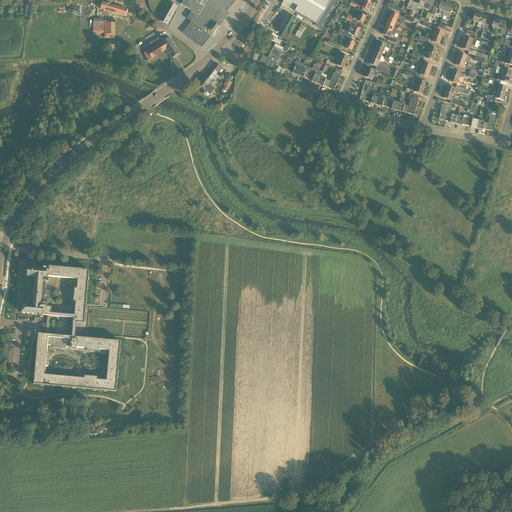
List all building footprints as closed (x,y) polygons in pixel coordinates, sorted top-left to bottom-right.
[(183,0),(182,3),(181,5),(195,13),(189,21),(191,22),(183,33),(202,47),(213,33),(214,33),(219,26),(229,14),(226,12),(235,0),(183,0)] [(284,0),(282,4),(321,27),(336,0),(337,0),(342,3),(343,0),(284,0)] [(365,2),(360,0),(360,2),(364,4),(362,8),(369,11),(371,4),(365,2)] [(423,8),(426,0),(418,0),(417,4),(414,3),(411,10),(412,10),(409,16),(413,17),(417,7),(423,9),(423,8)] [(432,5),(434,0),(426,0),(423,8),(427,9),(427,8),(430,9),(432,5)] [(168,25),(178,7),(170,2),(160,21),(168,25)] [(441,2),(439,9),(437,13),(443,15),(447,4),(441,2)] [(126,16),(128,10),(103,3),(101,12),(123,19),(124,16),(126,16)] [(450,14),(453,6),(447,4),(443,15),(446,16),(449,17),(450,14)] [(358,20),(357,21),(363,24),(366,17),(360,14),(361,11),(358,10),(354,19),(358,20)] [(404,17),(403,17),(392,12),(389,18),(401,23),(403,19),(413,23),(413,22),(415,23),(416,22),(417,23),(419,20),(413,18),(413,17),(409,16),(405,14),(404,17)] [(478,23),(481,15),(475,14),(473,21),(472,25),(474,26),(475,22),(478,23)] [(485,25),(487,17),(481,15),(478,23),(479,23),(478,27),(483,29),(485,25)] [(104,27),(104,19),(94,18),(94,27),(104,27)] [(389,18),(387,23),(402,30),(403,27),(400,26),(401,23),(389,18)] [(498,28),(500,21),(494,19),(492,27),(491,31),(493,31),(494,27),(498,28)] [(114,38),(114,20),(105,20),(105,38),(114,38)] [(504,30),(506,22),(500,21),(498,28),(497,32),(500,33),(503,34),(504,30)] [(402,30),(387,23),(385,29),(396,34),(398,31),(400,32),(403,34),(406,33),(406,31),(402,30)] [(341,35),(342,34),(347,36),(346,37),(350,38),(351,39),(352,35),(357,37),(360,30),(355,27),(354,28),(351,26),(348,33),(340,29),(339,34),(341,35)] [(395,44),(398,39),(394,37),(396,34),(385,29),(382,35),(389,38),(388,41),(395,44)] [(436,30),(432,29),(431,31),(435,32),(434,36),(442,38),(444,33),(436,30)] [(351,51),(355,43),(349,41),(350,38),(346,37),(346,36),(343,44),(347,46),(346,48),(351,51)] [(425,38),(419,36),(418,39),(424,41),(428,43),(429,40),(432,41),(432,42),(439,44),(442,38),(434,36),(433,39),(429,38),(425,36),(425,38)] [(474,47),(476,43),(476,41),(472,40),(473,39),(465,37),(463,43),(471,45),(474,47)] [(180,53),(170,38),(162,43),(159,38),(145,47),(148,52),(152,58),(166,49),(172,58),(180,53)] [(341,46),(329,41),(328,42),(327,45),(332,47),(333,47),(340,50),(341,46)] [(387,42),(386,45),(379,42),(377,48),(384,51),(386,47),(389,49),(391,44),(387,42)] [(461,49),(469,51),(472,53),(473,50),(469,49),(471,45),(463,43),(461,49)] [(430,47),(426,45),(426,48),(429,49),(428,52),(436,55),(438,49),(430,47)] [(511,59),(511,52),(511,53),(511,50),(511,47),(507,46),(504,45),(503,48),(506,49),(504,57),(511,59)] [(277,62),(282,51),(274,47),(268,58),(271,60),(272,61),(272,60),(277,62)] [(382,56),(384,51),(377,48),(374,53),(382,56)] [(434,61),(436,55),(428,52),(427,56),(423,54),(422,57),(426,58),(434,61)] [(475,56),(487,61),(489,57),(485,55),(477,52),(475,56)] [(292,53),(291,55),(288,54),(284,64),(283,65),(284,65),(282,68),(288,71),(291,64),(291,65),(294,58),(295,58),(297,55),(292,53)] [(346,63),(349,57),(338,53),(337,55),(341,57),(339,60),(346,63)] [(372,59),(379,62),(382,56),(374,53),(372,59)] [(468,63),(470,60),(470,58),(467,56),(459,53),(457,59),(468,63)] [(487,61),(475,56),(474,60),(483,64),(486,65),(487,61)] [(511,65),(511,59),(504,57),(503,60),(507,61),(506,64),(511,65)] [(383,64),(379,62),(372,59),(370,64),(376,67),(375,70),(387,75),(389,71),(382,68),(383,64)] [(466,69),(467,66),(468,63),(457,59),(455,65),(463,68),(463,67),(466,69)] [(344,69),(346,63),(339,60),(338,63),(334,62),(333,64),(344,69)] [(301,68),(303,64),(296,61),(294,66),(291,65),(291,64),(288,71),(293,73),(292,74),(293,74),(298,76),(301,68)] [(424,63),(421,62),(419,68),(430,72),(432,66),(424,63)] [(215,76),(222,68),(216,63),(205,77),(199,85),(205,90),(205,89),(211,94),(215,89),(210,85),(211,84),(211,82),(215,76)] [(510,78),(511,71),(503,69),(504,66),(495,64),(494,66),(501,68),(499,74),(502,75),(510,78)] [(308,79),(312,69),(308,67),(307,70),(301,68),(298,76),(303,78),(304,77),(308,79)] [(405,70),(404,72),(412,75),(419,77),(420,75),(428,78),(430,72),(419,68),(417,67),(416,68),(415,70),(417,71),(417,73),(413,72),(413,71),(407,69),(407,70),(405,70)] [(322,72),(313,68),(312,69),(308,79),(312,81),(312,82),(317,84),(321,76),(322,72)] [(376,77),(378,73),(368,69),(364,77),(371,80),(373,76),(376,77)] [(464,76),(465,74),(461,73),(461,72),(453,70),(451,76),(459,78),(460,75),(463,76),(464,76)] [(336,74),(334,73),(330,81),(328,88),(334,90),(335,87),(336,87),(336,86),(340,76),(341,77),(342,73),(338,71),(336,74)] [(510,78),(502,75),(500,81),(508,83),(510,78)] [(326,79),(326,78),(321,76),(317,84),(323,87),(323,86),(328,88),(330,81),(326,79)] [(461,85),(462,83),(458,82),(459,78),(451,76),(449,82),(457,84),(461,85)] [(225,93),(232,82),(227,79),(224,85),(225,86),(222,91),(225,93)] [(426,83),(418,80),(415,79),(414,82),(413,85),(417,86),(424,89),(426,83)] [(370,87),(372,82),(365,81),(364,85),(361,95),(360,96),(361,96),(360,100),(366,102),(368,95),(370,87)] [(505,95),(507,89),(499,86),(498,86),(499,84),(493,82),(492,84),(495,85),(493,91),(505,95)] [(422,95),(424,89),(417,86),(415,90),(412,89),(411,91),(422,95)] [(458,94),(459,90),(455,89),(448,86),(445,92),(453,95),(454,92),(458,94)] [(503,101),(505,95),(493,91),(491,97),(489,96),(487,102),(495,105),(497,99),(503,101)] [(452,104),(454,104),(455,99),(452,98),(453,95),(445,92),(443,98),(451,101),(450,103),(452,104)] [(379,97),(379,94),(374,93),(372,97),(368,95),(366,102),(371,103),(370,104),(371,104),(376,106),(379,97)] [(387,107),(389,101),(388,101),(384,100),(384,99),(381,98),(382,95),(379,94),(379,97),(376,106),(382,107),(382,106),(387,107)] [(415,111),(418,100),(419,97),(410,94),(409,98),(411,99),(409,107),(407,113),(414,115),(415,111)] [(393,102),(389,101),(387,107),(391,109),(391,110),(397,111),(399,103),(393,101),(393,102)] [(450,103),(443,101),(443,105),(442,104),(440,115),(439,115),(439,116),(440,116),(439,120),(445,121),(447,115),(449,106),(451,107),(452,104),(450,103)] [(222,112),(225,106),(220,103),(217,109),(222,112)] [(409,107),(405,106),(405,105),(399,103),(397,111),(402,113),(403,112),(407,113),(409,107)] [(497,116),(497,113),(491,111),(490,115),(488,124),(487,130),(493,131),(494,132),(494,128),(495,128),(495,127),(497,116)] [(451,116),(447,115),(445,121),(450,122),(450,123),(456,124),(457,116),(451,115),(451,116)] [(466,125),(467,119),(463,118),(463,117),(457,116),(456,124),(461,126),(462,124),(466,125)] [(472,119),(472,118),(468,118),(468,119),(467,119),(466,125),(471,126),(470,128),(471,128),(476,129),(478,121),(472,119)] [(488,124),(484,123),(484,122),(478,121),(476,129),(482,130),(482,129),(487,130),(488,124)] [(47,269),(47,267),(45,267),(44,268),(44,269),(41,268),(41,267),(38,267),(35,267),(35,265),(29,264),(28,269),(27,270),(26,270),(25,272),(25,273),(25,274),(26,275),(28,276),(28,277),(35,278),(34,290),(32,290),(31,294),(34,294),(33,306),(22,305),(22,313),(39,315),(39,316),(40,316),(40,317),(41,317),(42,317),(43,316),(44,315),(48,315),(47,325),(44,325),(44,329),(47,329),(47,334),(39,333),(38,341),(40,341),(40,344),(38,344),(38,352),(39,352),(39,355),(37,355),(37,362),(38,362),(38,366),(36,365),(36,373),(37,373),(37,376),(36,376),(35,384),(43,384),(43,383),(46,383),(46,384),(53,385),(53,383),(56,384),(56,385),(64,386),(64,384),(67,385),(67,386),(74,387),(74,385),(78,385),(78,387),(85,388),(85,386),(88,386),(88,388),(96,389),(96,387),(99,387),(99,389),(106,389),(106,388),(110,388),(109,390),(117,390),(118,383),(116,383),(117,379),(118,380),(119,372),(117,372),(117,369),(119,369),(120,362),(118,361),(118,358),(120,358),(121,351),(119,351),(119,348),(121,348),(122,340),(114,339),(114,341),(111,341),(111,339),(103,338),(103,340),(100,340),(100,338),(93,337),(93,339),(89,339),(90,337),(82,337),(82,338),(79,338),(79,336),(76,336),(77,322),(85,322),(83,322),(83,319),(85,319),(86,311),(84,311),(84,308),(86,308),(87,301),(85,301),(85,298),(87,298),(87,290),(86,290),(86,287),(88,287),(88,280),(87,279),(87,276),(89,276),(89,269),(81,268),(81,270),(78,270),(78,268),(71,267),(71,269),(67,269),(67,267),(60,266),(60,268),(57,268),(57,266),(49,266),(49,269),(47,269)]
